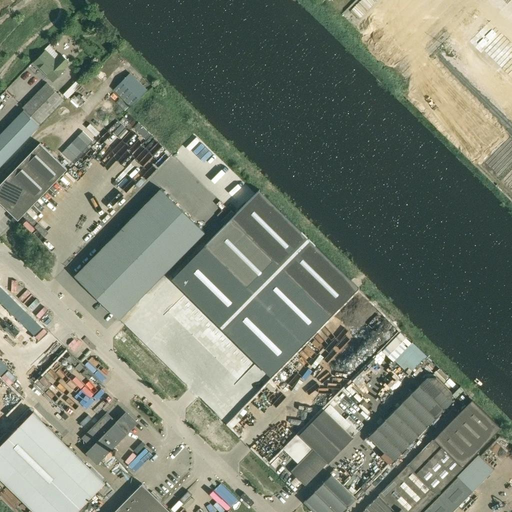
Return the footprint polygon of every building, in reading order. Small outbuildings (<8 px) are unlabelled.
[(49,77),(51,75),(56,80),(66,70),(72,64),(62,54),(60,56),(56,60),(47,52),(36,64),(49,77)] [(130,106),(147,90),(130,73),(114,90),(130,106)] [(77,81),(64,95),(68,99),(82,85),(77,81)] [(0,167),(40,127),(40,126),(24,111),(0,135),(0,167)] [(40,143),(24,160),(51,186),(68,170),(40,143)] [(51,186),(24,160),(0,184),(0,202),(2,204),(7,209),(9,211),(18,220),(51,186)] [(74,276),(96,298),(165,228),(183,210),(161,189),(121,229),(75,276),(74,276)] [(203,248),(275,319),(213,381),(235,403),(325,311),(330,316),(359,287),(260,190),(203,248)] [(117,319),(118,318),(186,250),(204,232),(183,210),(165,228),(96,298),(117,319)] [(451,401),(452,393),(436,377),(427,377),(368,437),(393,461),(451,401)] [(472,399),(433,439),(462,467),(501,427),(472,399)] [(313,449),(328,463),(353,437),(325,410),(300,435),(313,449)] [(32,412),(0,444),(0,478),(34,511),(74,511),(104,482),(32,412)] [(136,442),(127,433),(116,423),(107,414),(83,438),(92,447),(87,453),(97,463),(109,452),(115,446),(124,455),(136,442)] [(227,426),(241,440),(248,432),(246,430),(249,427),(236,416),(227,426)] [(433,439),(395,478),(423,506),(462,467),(433,439)] [(302,481),(306,485),(328,463),(313,449),(291,471),(293,473),(297,477),(302,481)] [(494,470),(479,456),(423,511),(452,511),(473,491),(494,470)] [(314,511),(342,511),(356,498),(331,474),(304,502),(314,511)] [(395,478),(361,511),(417,511),(423,506),(395,478)] [(170,511),(142,484),(113,511),(170,511)]
